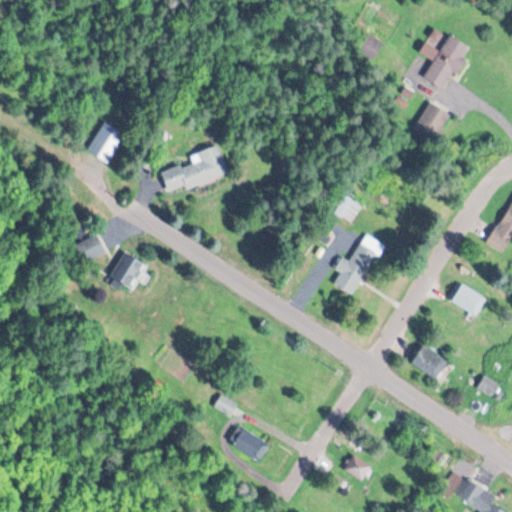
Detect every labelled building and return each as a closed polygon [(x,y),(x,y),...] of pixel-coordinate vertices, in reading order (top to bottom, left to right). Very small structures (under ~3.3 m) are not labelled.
[(469,48),(450,35),(440,51),(431,45),(436,37),(432,34),(420,53),(434,62),(423,78),(445,91),(466,59),(463,57),(469,48)] [(375,60),(382,43),(365,36),(359,53),(375,60)] [(435,141),(450,116),(429,104),(415,128),(435,141)] [(126,137),(105,123),(87,151),(108,165),(126,137)] [(228,174),(218,147),(190,157),(192,163),(162,174),(169,195),(228,174)] [(334,213),(351,224),(362,206),(345,196),(334,213)] [(511,244),(511,200),(489,245),(507,255),(511,244)] [(81,262),(104,256),(99,236),(76,242),(81,262)] [(377,254),(359,244),(349,261),(342,257),(335,270),(341,273),(334,285),(353,296),(377,254)] [(110,277),(129,290),(145,266),(126,253),(110,277)] [(475,317),(487,300),(464,284),(452,301),(475,317)] [(446,361),(423,346),(412,365),(435,379),(446,361)] [(492,398),(503,381),(487,372),(477,388),(492,398)] [(232,416),(238,403),(220,395),(214,408),(232,416)] [(260,461),(270,444),(238,426),(228,443),(260,461)] [(344,469),(364,482),(373,468),(354,454),(344,469)] [(508,511),(492,503),(496,496),(468,480),(458,497),(482,511),(508,511)]
